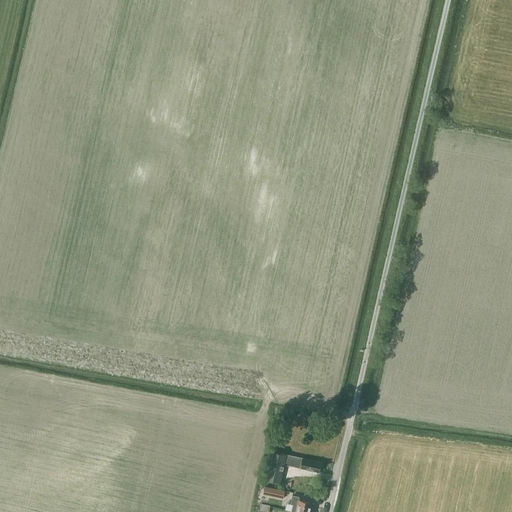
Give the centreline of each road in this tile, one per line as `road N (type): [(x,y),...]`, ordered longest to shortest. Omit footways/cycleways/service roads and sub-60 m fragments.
road 1 (unclassified): [(361,374),(448,0)]
road 2 (residential): [(327,511),(361,374)]
